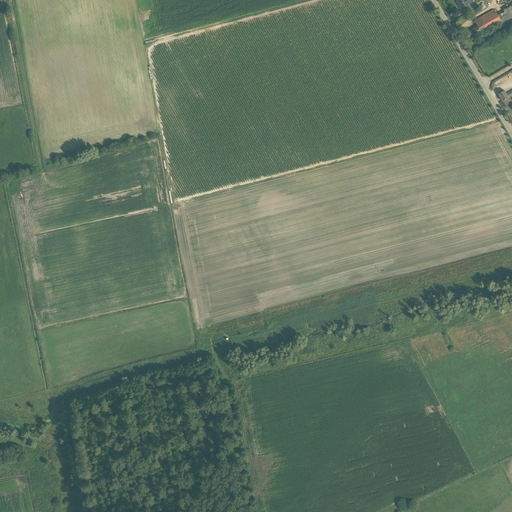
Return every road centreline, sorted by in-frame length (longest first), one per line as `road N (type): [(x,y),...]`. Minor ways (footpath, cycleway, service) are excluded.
road 1 (track): [(42,168),(11,0)]
road 2 (unclassified): [(511,136),(431,0)]
